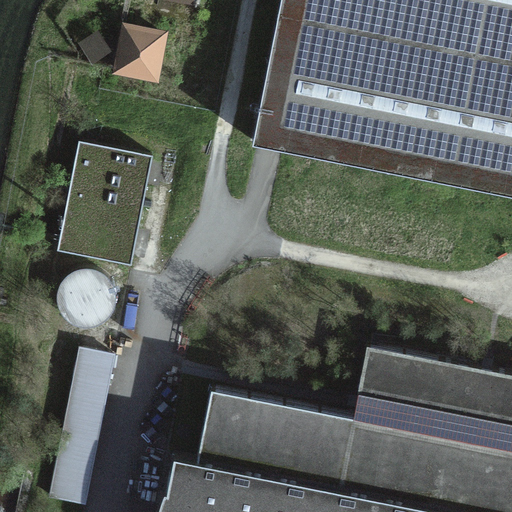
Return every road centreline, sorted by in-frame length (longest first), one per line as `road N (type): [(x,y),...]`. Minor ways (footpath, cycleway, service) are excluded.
road 1 (track): [(229,235),(511,288)]
road 2 (track): [(229,235),(218,167),(249,0)]
